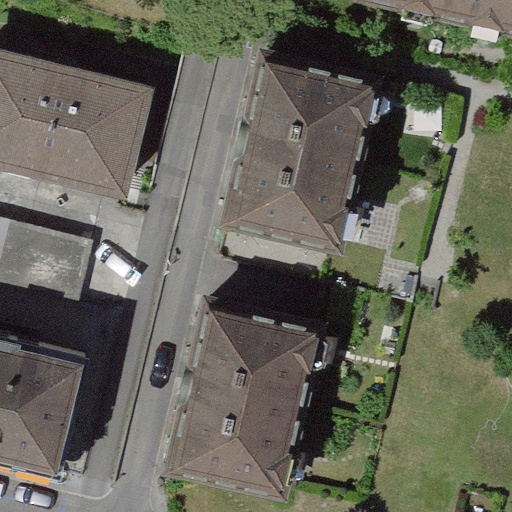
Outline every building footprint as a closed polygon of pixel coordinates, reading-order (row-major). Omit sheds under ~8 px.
[(511,0),(393,0),(511,27),(511,0)] [(379,66),(265,39),(225,206),(340,233),(379,66)] [(0,161),(124,191),(147,92),(0,57),(0,161)] [(0,281),(84,301),(98,239),(0,216),(0,281)] [(321,317),(207,290),(167,456),(282,483),(321,317)] [(0,447),(56,460),(83,345),(0,325),(0,447)]
